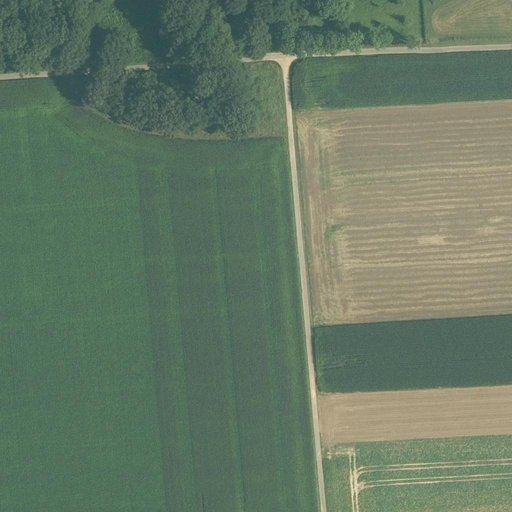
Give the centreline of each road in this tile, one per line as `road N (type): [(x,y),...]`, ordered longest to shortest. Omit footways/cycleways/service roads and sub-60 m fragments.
road 1 (track): [(284,52),(325,511)]
road 2 (unclassified): [(284,52),(0,72)]
